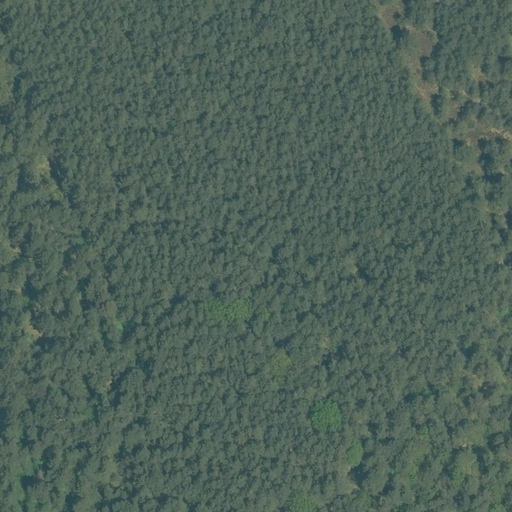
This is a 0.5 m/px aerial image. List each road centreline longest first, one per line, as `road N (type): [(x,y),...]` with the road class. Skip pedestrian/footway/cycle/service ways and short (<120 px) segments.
road 1 (track): [(428,408),(357,474),(295,511)]
road 2 (track): [(511,318),(428,408)]
